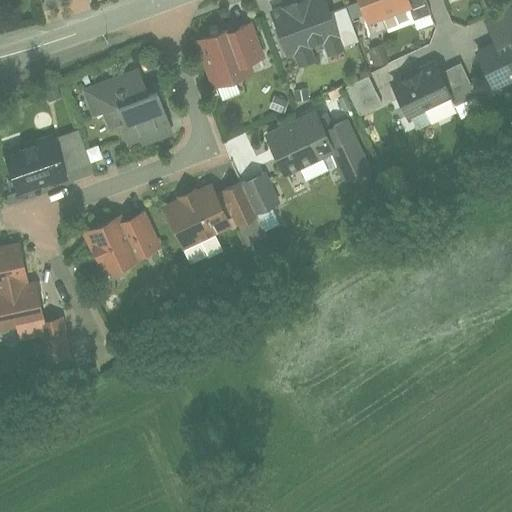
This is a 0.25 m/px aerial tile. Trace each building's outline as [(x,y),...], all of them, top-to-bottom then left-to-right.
[(294,0),(267,10),(272,22),(285,57),(294,54),(299,66),(316,59),(312,46),(321,43),(327,57),(344,51),(338,37),(342,36),(328,0),(294,0)] [(357,0),(366,25),(413,8),(410,0),(357,0)] [(228,26),(194,38),(212,88),(243,77),(241,70),(266,61),(252,21),(229,29),(228,26)] [(511,33),(475,51),(491,87),(511,77),(511,33)] [(392,84),(408,118),(453,96),(437,63),(392,84)] [(125,72),(83,86),(92,113),(104,108),(109,125),(119,121),(125,137),(136,134),(134,131),(167,119),(162,105),(157,91),(148,94),(139,67),(125,72)] [(348,83),(358,114),(385,106),(375,74),(348,83)] [(316,108),(265,132),(285,176),(337,152),(316,108)] [(50,135),(8,149),(20,186),(62,173),(50,135)] [(179,199),(163,207),(184,249),(253,216),(237,183),(216,193),(212,184),(199,190),(197,187),(178,197),(179,199)] [(84,231),(104,275),(159,251),(142,213),(120,222),(118,216),(84,231)] [(18,243),(0,247),(0,328),(16,325),(18,338),(39,334),(46,364),(74,357),(65,314),(43,319),(39,301),(35,281),(27,283),(18,243)]
